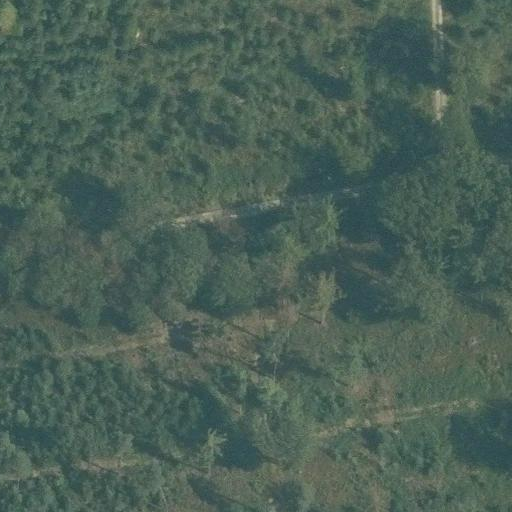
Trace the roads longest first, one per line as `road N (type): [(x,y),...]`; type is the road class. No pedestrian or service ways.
road 1 (track): [(511,161),(0,254)]
road 2 (track): [(441,0),(452,172)]
